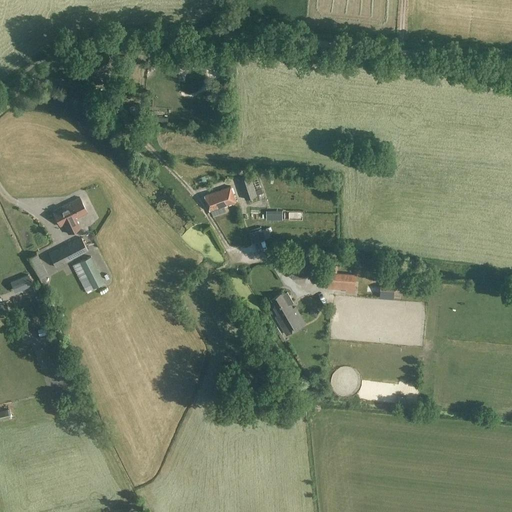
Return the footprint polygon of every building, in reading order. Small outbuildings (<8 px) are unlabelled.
[(116,67),(109,51),(73,66),(80,82),(116,67)] [(46,69),(53,67),(51,60),(44,63),(46,69)] [(93,82),(96,88),(104,85),(101,79),(93,82)] [(256,174),(250,176),(239,180),(245,199),(246,199),(248,206),(265,200),(256,174)] [(205,196),(210,211),(236,202),(231,187),(205,196)] [(75,219),(87,213),(80,198),(52,212),(60,226),(63,224),(68,234),(80,229),(75,219)] [(261,231),(250,235),(253,243),(264,239),(261,231)] [(88,251),(81,238),(49,254),(56,267),(88,251)] [(30,257),(40,278),(48,274),(37,253),(30,257)] [(104,283),(91,256),(80,262),(93,289),(104,283)] [(100,275),(105,273),(101,266),(96,268),(100,275)] [(292,267),(293,277),(305,276),(305,266),(292,267)] [(355,275),(328,273),(327,286),(347,288),(346,292),(354,292),(355,275)] [(23,277),(10,282),(15,292),(27,287),(23,277)] [(394,288),(381,287),(380,298),(393,299),(394,288)] [(279,315),(276,317),(287,334),(305,324),(295,308),(293,309),(290,304),(293,302),(287,292),(282,295),(281,293),(272,298),(276,306),(275,307),(279,315)] [(54,325),(37,330),(39,336),(56,332),(54,325)] [(70,364),(64,366),(69,377),(75,374),(74,370),(75,370),(73,366),(71,367),(70,364)] [(242,393),(241,405),(252,406),(253,394),(242,393)] [(263,403),(263,412),(274,413),(275,403),(263,403)] [(0,420),(11,418),(9,409),(0,411),(0,420)]
